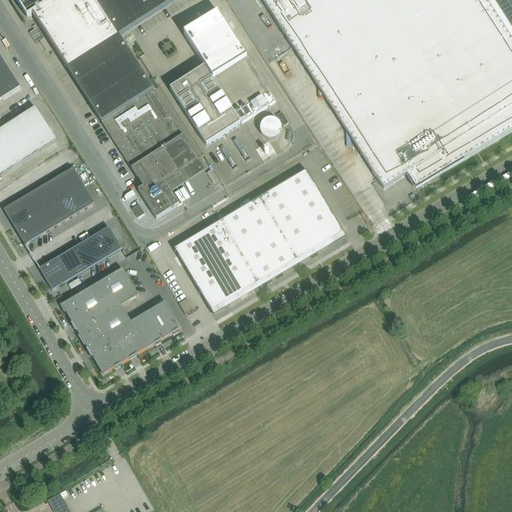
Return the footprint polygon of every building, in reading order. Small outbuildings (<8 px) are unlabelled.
[(15,0),(27,19),(32,16),(102,125),(153,92),(119,38),(178,0),(15,0)] [(511,34),(511,33),(489,0),(261,0),(383,191),(407,175),(415,189),(511,131),(511,34)] [(511,0),(493,0),(511,28),(511,0)] [(184,35),(205,69),(241,125),(276,103),(218,13),(184,35)] [(0,103),(3,101),(21,90),(20,89),(19,89),(15,83),(16,83),(14,79),(13,79),(9,74),(10,73),(7,69),(7,70),(3,64),(4,64),(1,60),(0,58),(0,103)] [(240,125),(241,125),(205,69),(204,69),(170,91),(206,147),(240,125)] [(198,161),(153,92),(102,125),(143,189),(138,192),(156,221),(179,206),(171,193),(168,195),(161,185),(198,161)] [(0,179),(1,178),(57,142),(35,109),(0,131),(0,179)] [(282,115),(278,118),(284,128),(289,125),(282,115)] [(260,129),(260,131),(260,132),(260,133),(260,134),(261,136),(262,137),(262,138),(263,139),(264,140),(265,140),(267,141),(268,142),(269,142),(271,142),(272,142),(273,142),(274,142),(276,141),(277,140),(278,140),(279,139),(280,138),(281,137),(281,136),(282,134),(282,133),(283,132),(283,131),(283,129),(282,128),(282,127),(281,125),(281,124),(280,123),(279,122),(278,121),(277,121),(276,120),(274,120),(273,119),(272,119),(271,119),(269,119),(268,120),(267,120),(265,121),(264,121),(263,122),(262,123),(262,124),(261,125),(260,127),(260,128),(260,129)] [(76,193),(84,188),(73,171),(65,175),(76,193)] [(260,290),(261,289),(259,285),(296,263),(298,267),(300,266),(298,262),(343,234),(339,227),(315,186),(314,187),(309,179),(310,178),(306,172),(235,214),(235,215),(229,219),(229,218),(174,251),(178,257),(179,256),(183,264),(182,265),(207,305),(211,313),(257,286),(260,290)] [(76,193),(65,175),(58,180),(68,197),(76,193)] [(68,197),(58,180),(50,184),(60,202),(68,197)] [(60,202),(50,184),(43,189),(53,206),(60,202)] [(86,210),(94,205),(84,188),(76,193),(86,210)] [(53,206),(43,189),(35,194),(45,211),(53,206)] [(68,197),(78,214),(86,210),(76,193),(68,197)] [(45,211),(35,194),(27,198),(38,215),(45,211)] [(60,202),(71,219),(78,214),(68,197),(60,202)] [(38,215),(27,198),(20,203),(25,211),(30,220),(38,215)] [(53,206),(63,224),(71,219),(60,202),(53,206)] [(20,203),(5,212),(10,220),(25,211),(20,203)] [(45,211),(55,228),(63,224),(53,206),(45,211)] [(145,215),(139,206),(132,211),(138,220),(145,215)] [(25,211),(10,220),(15,229),(30,220),(25,211)] [(38,215),(48,233),(55,228),(45,211),(38,215)] [(35,229),(40,237),(48,233),(38,215),(30,220),(35,229)] [(30,220),(15,229),(20,238),(35,229),(30,220)] [(35,229),(20,238),(25,246),(40,237),(35,229)] [(109,230),(100,235),(112,256),(121,250),(109,230)] [(104,261),(112,256),(100,235),(91,240),(104,261)] [(91,240),(83,245),(95,266),(104,261),(91,240)] [(83,245),(74,250),(87,271),(95,266),(83,245)] [(74,250),(66,256),(78,276),(87,271),(74,250)] [(57,261),(63,271),(69,281),(78,276),(66,256),(57,261)] [(40,271),(46,281),(63,271),(57,261),(40,271)] [(63,271),(46,281),(52,292),(69,281),(63,271)] [(62,306),(61,307),(72,325),(73,325),(78,332),(77,333),(88,351),(88,350),(93,358),(92,358),(103,377),(115,369),(115,368),(120,365),(120,366),(130,360),(130,359),(136,355),(137,356),(156,345),(155,344),(160,341),(161,342),(173,335),(172,334),(177,331),(178,332),(181,330),(181,329),(165,303),(131,324),(121,307),(138,297),(123,271),(62,306)] [(193,310),(188,300),(179,305),(185,315),(193,310)]
